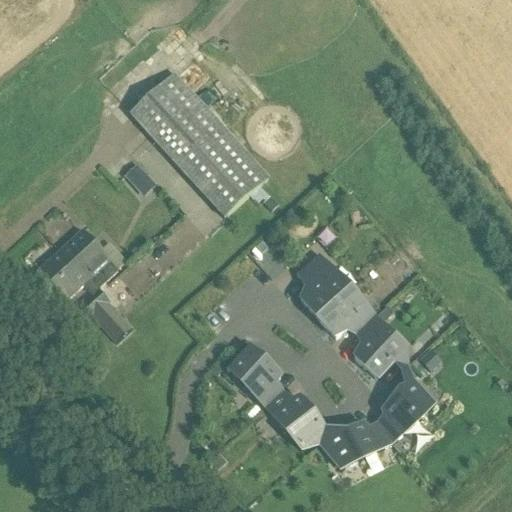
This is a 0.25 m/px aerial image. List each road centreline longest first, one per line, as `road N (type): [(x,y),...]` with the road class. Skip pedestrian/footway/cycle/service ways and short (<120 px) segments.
road 1 (unclassified): [(154,511),(0,341)]
road 2 (unknown): [(0,245),(50,198),(65,194),(124,258)]
